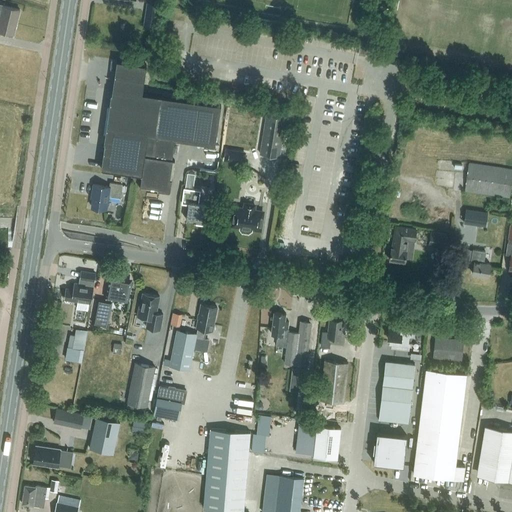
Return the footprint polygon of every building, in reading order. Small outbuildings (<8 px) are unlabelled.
[(0,18),(0,29),(14,33),(20,9),(3,5),(0,18)] [(144,26),(156,27),(157,15),(145,14),(144,26)] [(170,183),(173,159),(176,138),(216,143),(222,104),(162,95),(143,92),(147,64),(118,59),(102,168),(142,174),(140,187),(141,188),(141,185),(163,189),(163,182),(170,183)] [(261,152),(280,155),(286,116),(267,113),(261,152)] [(226,146),(224,159),(243,162),(245,149),(226,146)] [(465,190),(510,197),(511,182),(511,168),(469,162),(465,190)] [(195,173),(187,172),(186,183),(191,184),(194,184),(195,173)] [(121,197),(123,184),(110,182),(110,186),(93,184),(92,192),(94,192),(92,206),(107,209),(109,196),(121,197)] [(184,187),(182,202),(189,203),(186,219),(194,220),(194,221),(195,221),(195,223),(204,224),(207,203),(199,202),(201,189),(184,187)] [(245,208),(235,206),(233,224),(260,229),(263,211),(254,209),(255,204),(245,202),(245,208)] [(465,208),(463,222),(486,225),(488,211),(465,208)] [(392,247),(391,247),(389,259),(405,261),(407,249),(406,249),(408,239),(414,240),(416,228),(397,225),(395,239),(393,239),(392,247)] [(428,245),(445,247),(448,233),(431,230),(428,245)] [(473,248),(472,255),(471,263),(474,263),(472,273),(488,275),(490,263),(484,262),(485,250),(473,248)] [(96,273),(81,270),(80,278),(82,279),(81,283),(75,282),(74,290),(66,288),(65,298),(72,299),(72,300),(91,303),(96,273)] [(131,279),(111,275),(106,296),(107,296),(106,300),(99,298),(94,323),(107,325),(112,301),(112,297),(127,300),(131,279)] [(160,329),(163,313),(157,312),(160,295),(143,292),(141,305),(140,305),(138,315),(148,318),(147,326),(160,329)] [(170,365),(190,369),(196,337),(204,339),(206,329),(213,330),(217,306),(202,303),(198,321),(199,321),(197,333),(177,329),(170,365)] [(305,371),(306,363),(311,322),(300,320),(299,332),(289,331),(289,329),(288,328),(289,321),(285,320),(286,313),(274,311),(272,327),(271,334),(278,334),(276,345),(287,346),(285,362),(295,363),(292,386),(300,387),(297,410),(307,411),(311,372),(305,371)] [(171,323),(179,325),(181,314),(173,312),(171,323)] [(323,331),(321,345),(329,346),(330,342),(343,343),(345,331),(341,330),(343,319),(330,318),(328,332),(323,331)] [(408,342),(409,330),(402,329),(402,324),(390,322),(388,336),(391,336),(390,341),(392,341),(391,348),(409,350),(410,343),(408,342)] [(72,347),(84,349),(88,330),(76,328),(72,347)] [(462,359),(463,339),(435,336),(433,356),(462,359)] [(320,399),(344,401),(348,362),(325,359),(320,399)] [(386,360),(383,383),(379,420),(408,423),(415,363),(386,360)] [(128,401),(127,406),(146,409),(147,405),(155,366),(136,362),(128,401)] [(463,479),(465,465),(456,464),(467,373),(426,368),(414,473),(463,479)] [(162,415),(179,418),(182,401),(184,402),(187,389),(160,384),(154,414),(158,414),(157,418),(161,419),(162,415)] [(84,413),(57,407),(54,420),(81,426),(84,413)] [(251,450),(263,451),(265,432),(268,433),(270,414),(258,412),(256,431),(253,431),(251,450)] [(114,452),(120,421),(97,416),(91,448),(114,452)] [(146,422),(140,421),(134,420),(133,424),(133,429),(145,431),(146,422)] [(240,427),(249,427),(250,421),(227,420),(227,428),(240,428),(240,427)] [(317,424),(314,454),(338,457),(341,427),(317,424)] [(511,429),(489,425),(480,475),(501,479),(500,485),(511,487),(511,429)] [(204,507),(244,511),(250,431),(210,428),(204,507)] [(404,465),(407,435),(377,431),(373,461),(404,465)] [(58,466),(58,464),(70,466),(72,451),(61,449),(61,448),(36,444),(33,463),(58,466)] [(299,511),(304,477),(280,474),(275,511),(299,511)] [(25,484),(22,503),(33,505),(44,506),(47,490),(57,491),(59,480),(52,479),(51,487),(36,485),(36,486),(25,484)] [(58,494),(54,511),(77,511),(79,507),(81,499),(58,494)]
